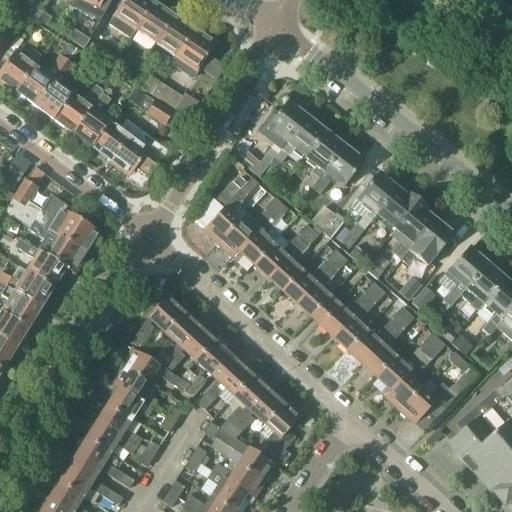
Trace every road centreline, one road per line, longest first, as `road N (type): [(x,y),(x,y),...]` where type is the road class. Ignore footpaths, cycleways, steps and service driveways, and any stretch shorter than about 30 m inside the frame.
road 1 (residential): [(511,217),(275,22)]
road 2 (residential): [(0,474),(149,237)]
road 3 (residential): [(349,420),(149,237)]
road 4 (residential): [(149,237),(275,22)]
road 5 (residential): [(149,237),(0,126)]
road 6 (residential): [(447,511),(349,420)]
